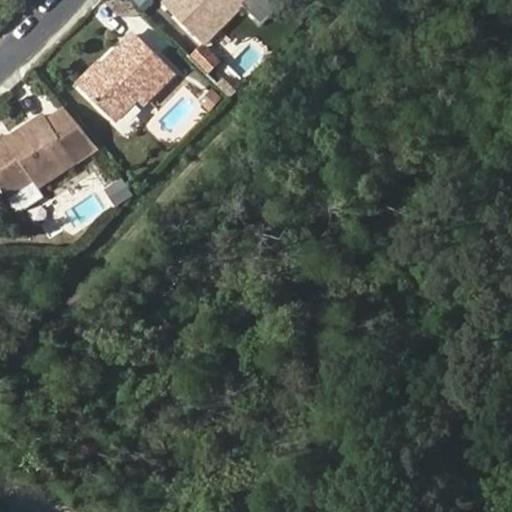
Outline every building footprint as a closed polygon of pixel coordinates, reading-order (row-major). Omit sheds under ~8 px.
[(168,0),(165,3),(204,43),(246,0),(168,0)] [(287,9),(273,28),(288,40),(303,21),(287,9)] [(104,65),(82,86),(115,120),(139,97),(144,102),(174,72),(136,33),(104,65)] [(76,81),(82,86),(104,65),(99,59),(76,81)] [(7,139),(0,144),(0,183),(8,196),(35,178),(40,184),(75,161),(71,155),(93,140),(67,108),(48,121),(44,115),(7,139)]
